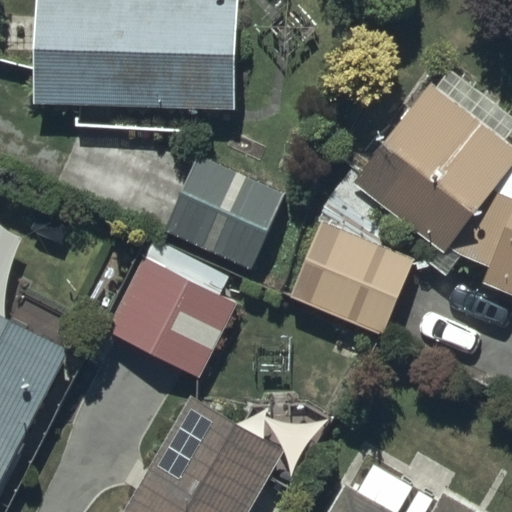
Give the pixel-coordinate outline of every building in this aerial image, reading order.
[(236,0),(38,0),(38,95),(237,95),(236,0)] [(355,170),(438,236),(425,253),(450,273),(469,248),(489,256),(482,273),(511,284),(511,137),(504,131),(511,121),(511,101),(454,55),(436,78),(431,74),(355,170)] [(193,163),(80,113),(53,182),(167,227),(193,163)] [(323,210),(289,287),(380,327),(413,250),(323,210)] [(148,251),(143,249),(109,322),(203,367),(236,297),(221,289),(232,267),(157,232),(148,251)] [(0,473),(69,336),(0,301),(0,473)] [(243,511),(285,437),(191,384),(119,511),(243,511)] [(492,511),(443,483),(426,511),(406,511),(345,476),(324,511),(492,511)]
